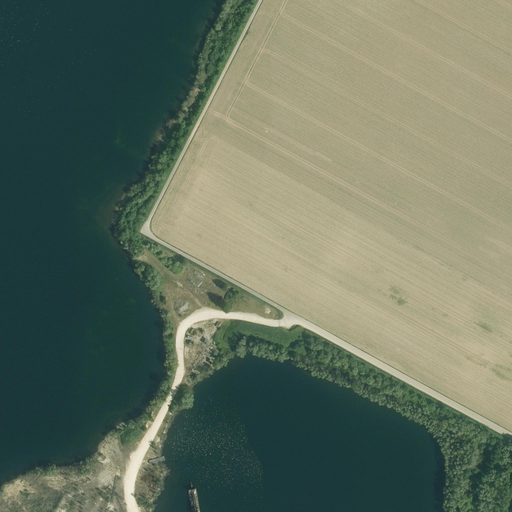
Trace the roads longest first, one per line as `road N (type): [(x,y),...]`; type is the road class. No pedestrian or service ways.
road 1 (track): [(511,436),(142,232),(260,0)]
road 2 (track): [(285,323),(209,311),(191,320),(180,337),(171,395),(134,463),(135,511)]
